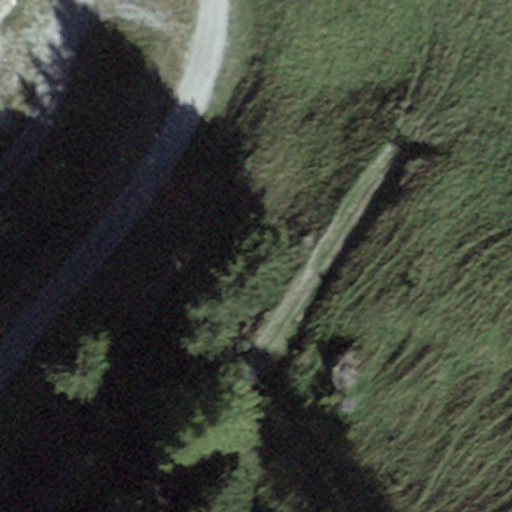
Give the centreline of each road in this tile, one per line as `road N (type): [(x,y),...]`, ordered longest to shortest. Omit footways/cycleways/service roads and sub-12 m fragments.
road 1 (track): [(215,0),(200,73),(155,178),(118,237),(0,375)]
road 2 (track): [(82,0),(44,127),(0,179)]
